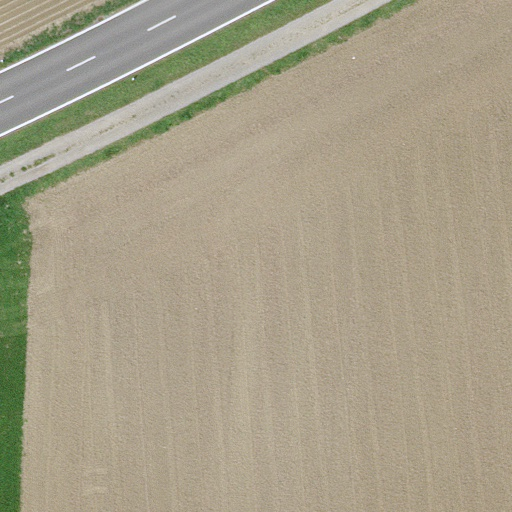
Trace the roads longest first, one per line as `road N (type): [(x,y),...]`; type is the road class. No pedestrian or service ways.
road 1 (track): [(0,184),(368,0)]
road 2 (primary): [(206,0),(0,103)]
